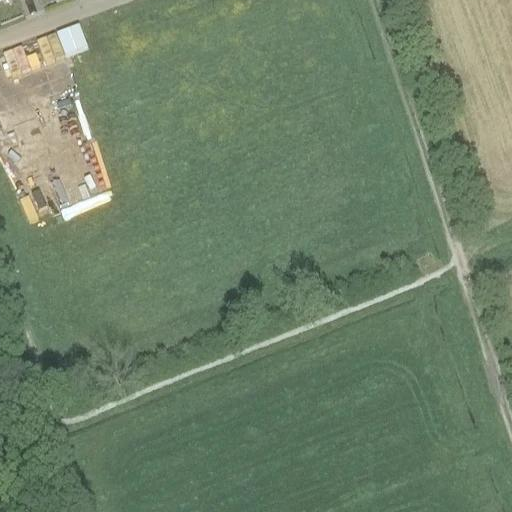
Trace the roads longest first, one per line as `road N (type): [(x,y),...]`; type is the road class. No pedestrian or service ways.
road 1 (track): [(458,264),(371,0)]
road 2 (track): [(511,430),(458,264)]
